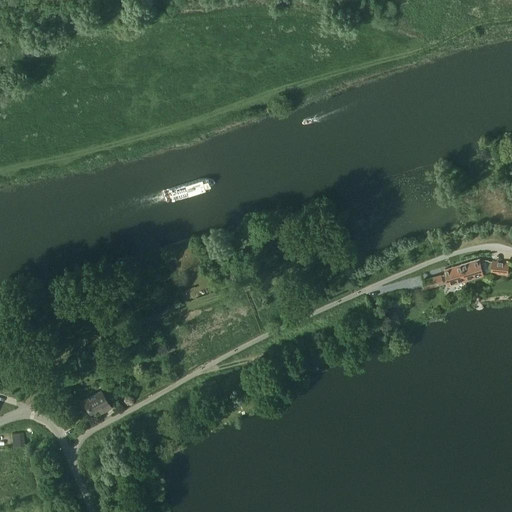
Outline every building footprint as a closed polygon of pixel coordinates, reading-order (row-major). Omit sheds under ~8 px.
[(466,277),(467,281),(468,281),(470,282),(474,281),(475,279),(484,276),(484,274),(492,272),(493,261),(489,261),(489,260),(484,260),(480,261),(480,259),(462,264),(466,277)] [(492,273),(508,274),(510,262),(493,261),(492,272),(492,273)] [(450,286),(467,281),(466,277),(462,264),(445,270),(446,272),(447,277),(450,286)] [(425,277),(427,285),(444,281),(443,278),(447,277),(446,272),(442,274),(442,273),(425,277)] [(398,311),(389,312),(390,325),(399,324),(398,311)] [(101,389),(84,399),(90,411),(101,405),(103,408),(110,404),(101,389)] [(57,405),(64,403),(62,398),(49,403),(53,414),(59,412),(57,405)]
